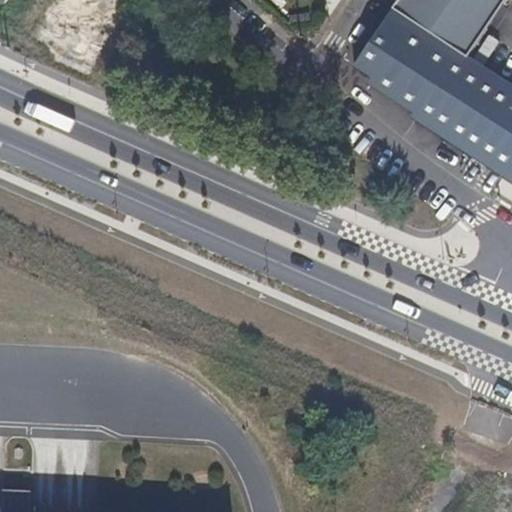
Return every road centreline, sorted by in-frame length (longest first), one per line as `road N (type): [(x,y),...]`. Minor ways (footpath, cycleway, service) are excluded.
road 1 (primary): [(0,144),(511,371)]
road 2 (primary): [(493,299),(0,85)]
road 3 (residential): [(511,234),(391,149),(315,79)]
road 4 (residential): [(315,79),(218,0)]
